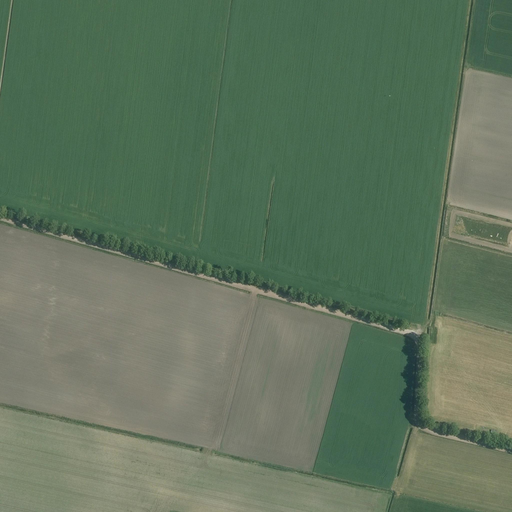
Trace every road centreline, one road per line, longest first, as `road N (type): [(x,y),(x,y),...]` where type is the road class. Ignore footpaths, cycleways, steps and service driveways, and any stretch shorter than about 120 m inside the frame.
road 1 (track): [(416,337),(0,217)]
road 2 (track): [(511,450),(422,424),(416,337)]
